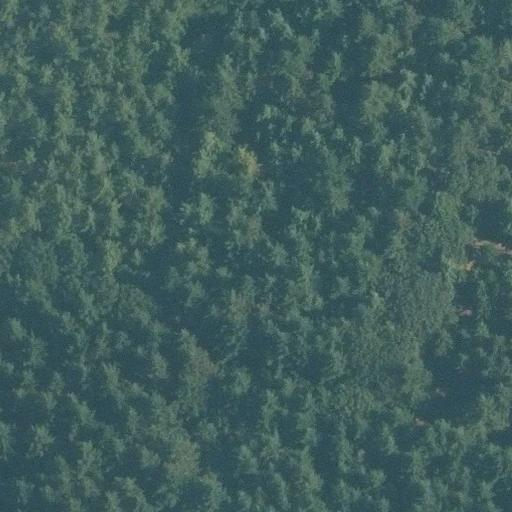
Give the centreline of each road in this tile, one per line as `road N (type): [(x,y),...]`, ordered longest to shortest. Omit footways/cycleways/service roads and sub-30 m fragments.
road 1 (track): [(511,477),(0,303)]
road 2 (track): [(242,0),(143,353)]
road 3 (track): [(511,104),(359,426)]
road 4 (track): [(177,511),(197,371)]
